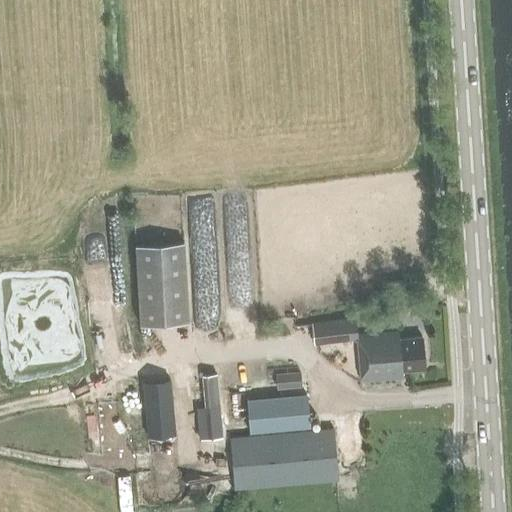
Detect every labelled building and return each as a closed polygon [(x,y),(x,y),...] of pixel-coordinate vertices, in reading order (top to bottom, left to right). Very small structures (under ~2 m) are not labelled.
[(188,322),(183,241),(134,244),(138,325),(188,322)] [(390,292),(404,291),(403,281),(389,282),(390,292)] [(398,338),(398,331),(361,335),(359,319),(316,323),(318,343),(361,339),(365,381),(402,377),(402,370),(424,368),(421,336),(398,338)] [(276,391),(243,394),(225,396),(233,490),(338,481),(334,431),(309,433),(305,388),(301,388),(300,373),(275,375),(276,391)] [(216,374),(202,375),(205,407),(198,408),(201,439),(222,437),(216,374)] [(165,380),(143,382),(148,438),(170,436),(165,380)]
